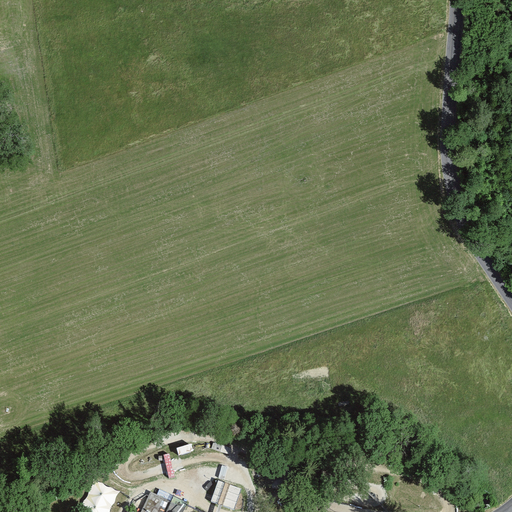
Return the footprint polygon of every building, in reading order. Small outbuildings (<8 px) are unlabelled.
[(231,449),(213,443),(211,449),(218,451),(216,457),(227,460),(231,449)] [(234,510),(242,488),(219,480),(211,502),(234,510)] [(81,511),(108,511),(117,492),(95,481),(81,511)] [(150,492),(141,511),(163,511),(169,500),(150,492)] [(173,496),(166,511),(183,511),(185,510),(187,505),(188,503),(173,496)]
